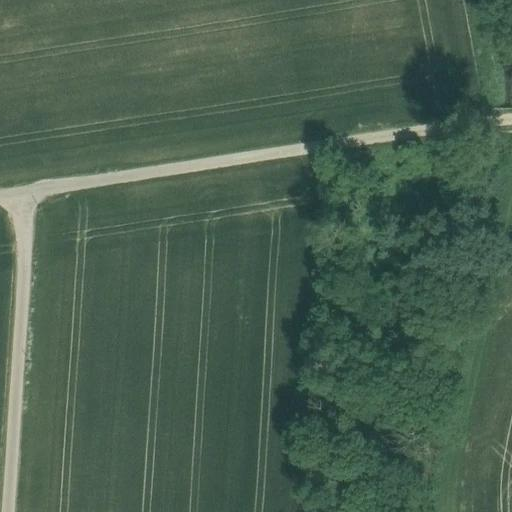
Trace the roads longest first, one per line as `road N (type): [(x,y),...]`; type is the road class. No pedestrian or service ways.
road 1 (unclassified): [(511,115),(0,195)]
road 2 (track): [(30,191),(18,511)]
